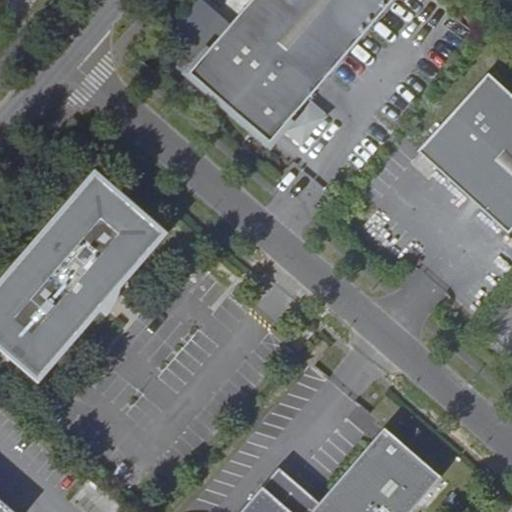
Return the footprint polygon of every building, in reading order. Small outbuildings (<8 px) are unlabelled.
[(207,50),(229,20),(201,0),(199,0),(178,29),(207,50)] [(253,0),(189,74),(270,144),(395,0),(253,0)] [(511,96),(489,75),(418,153),(508,235),(511,230),(511,96)] [(107,285),(114,291),(164,233),(95,174),(0,284),(0,345),(38,378),(101,305),(94,299),(107,285)] [(107,285),(94,299),(101,305),(114,291),(107,285)] [(240,511),(412,511),(442,478),(385,429),(319,504),(279,469),(240,511)] [(13,511),(0,500),(0,511),(13,511)]
